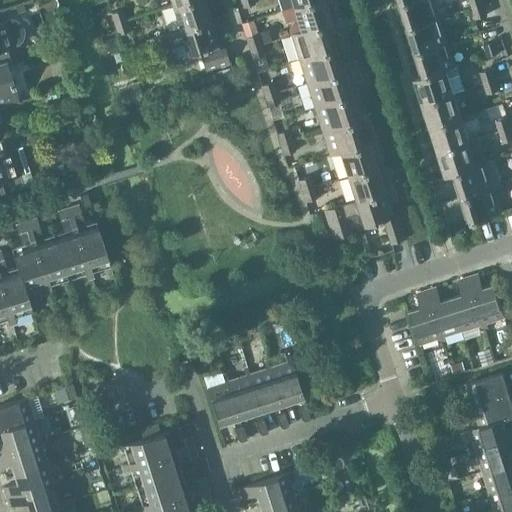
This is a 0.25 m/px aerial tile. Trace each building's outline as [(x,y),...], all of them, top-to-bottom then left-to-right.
[(204,0),(189,0),(172,5),(180,29),(180,30),(211,20),(204,0)] [(325,23),(326,24),(332,22),(324,0),(314,0),(293,7),(297,21),(293,22),(289,30),(291,34),(300,31),(301,31),(325,23)] [(406,28),(440,17),(434,0),(411,0),(398,4),(406,28)] [(484,4),(473,8),(476,19),(487,15),(484,4)] [(0,49),(7,47),(11,60),(10,60),(11,64),(23,60),(18,43),(19,42),(20,41),(22,39),(23,37),(23,35),(23,34),(23,31),(23,29),(22,27),(21,25),(21,24),(19,22),(17,21),(15,20),(12,19),(10,19),(8,20),(4,8),(0,9),(0,49)] [(258,9),(243,10),(244,23),(260,21),(258,9)] [(114,24),(125,20),(122,10),(111,13),(114,24)] [(413,52),(448,41),(440,17),(406,28),(413,52)] [(125,20),(114,24),(118,35),(129,31),(125,20)] [(229,63),(225,50),(224,48),(219,50),(217,46),(219,45),(211,20),(180,30),(180,29),(149,39),(158,68),(189,58),(188,55),(199,52),(205,71),(229,63)] [(325,23),(301,31),(300,31),(291,34),(299,59),(333,48),(326,24),(325,23)] [(268,30),(256,34),(260,44),(271,41),(268,30)] [(248,48),(260,44),(256,34),(245,37),(248,48)] [(115,36),(105,40),(109,52),(119,48),(115,36)] [(456,66),(448,41),(413,52),(421,76),(421,77),(456,66)] [(484,45),(488,56),(499,53),(496,41),(484,45)] [(260,44),(248,48),(252,59),(263,55),(260,44)] [(0,108),(19,102),(6,61),(10,60),(11,60),(7,47),(0,49),(0,108)] [(306,83),(341,72),(333,48),(299,59),(306,83)] [(454,93),(463,90),(456,66),(421,77),(421,76),(415,78),(423,103),(454,93)] [(484,83),(495,80),(492,69),(480,72),(484,83)] [(314,107),(349,96),(341,72),(306,83),(314,107)] [(495,80),(484,83),(487,94),(499,90),(495,80)] [(264,96),(275,93),(272,82),(261,85),(264,96)] [(139,84),(119,91),(124,105),(143,99),(139,84)] [(275,93),(264,96),(267,107),(278,103),(275,93)] [(454,93),(423,103),(431,127),(461,117),(454,93)] [(322,131),(356,120),(349,96),(314,107),(322,131)] [(469,142),(461,117),(431,127),(438,151),(469,142)] [(496,121),(499,131),(511,127),(507,117),(496,121)] [(364,144),(356,120),(322,131),(330,156),(340,153),(339,152),(364,144)] [(511,131),(511,127),(499,131),(502,141),(511,137),(511,131)] [(280,144),(292,140),(288,130),(277,133),(280,144)] [(0,194),(8,192),(33,184),(29,173),(30,171),(22,147),(15,149),(11,137),(0,140),(4,153),(0,154),(0,194)] [(488,161),(480,138),(469,142),(438,151),(446,176),(452,174),(477,166),(477,165),(488,161)] [(292,140),(280,144),(283,155),(295,151),(292,140)] [(347,176),(378,167),(370,142),(364,144),(339,152),(340,153),(347,176)] [(460,198),(494,187),(502,184),(494,159),(488,161),(477,165),(477,166),(452,174),(460,198)] [(71,161),(54,167),(56,176),(73,170),(71,161)] [(378,167),(347,176),(355,200),(355,201),(386,191),(378,167)] [(301,191),(313,188),(310,177),(298,180),(301,191)] [(502,212),(494,187),(460,198),(468,223),(475,221),(480,220),(480,219),(502,212)] [(313,188),(301,191),(305,202),(316,198),(313,188)] [(355,201),(355,200),(324,210),(333,239),(348,235),(343,221),(346,216),(355,213),(360,216),(363,226),(383,220),(390,243),(405,239),(397,214),(393,215),(386,191),(355,201)] [(86,193),(79,196),(83,207),(90,204),(86,193)] [(44,207),(47,218),(55,216),(51,205),(44,207)] [(78,205),(68,209),(90,279),(93,278),(92,272),(110,266),(95,220),(84,224),(78,205)] [(47,218),(44,207),(37,210),(40,221),(47,218)] [(53,234),(67,280),(85,274),(87,280),(90,279),(68,209),(57,212),(63,231),(53,234)] [(2,221),(6,232),(13,230),(9,218),(2,221)] [(67,280),(53,234),(42,237),(36,219),(26,222),(48,292),(51,291),(50,285),(67,280)] [(16,267),(17,267),(25,293),(26,293),(43,288),(45,293),(48,292),(26,222),(15,225),(21,244),(10,248),(16,267)] [(26,293),(25,293),(17,267),(16,267),(6,270),(0,251),(0,285),(12,325),(16,323),(14,318),(32,312),(26,293)] [(479,274),(469,277),(486,329),(489,328),(487,323),(505,317),(495,284),(483,287),(479,274)] [(465,336),(476,332),(486,329),(469,277),(459,281),(463,294),(452,297),(463,330),(465,336)] [(12,325),(0,285),(0,322),(7,320),(9,326),(12,325)] [(445,336),(463,330),(452,297),(442,301),(437,288),(427,291),(444,343),(447,342),(445,336)] [(444,343),(427,291),(417,294),(421,307),(410,311),(420,344),(439,338),(440,344),(444,343)] [(273,311),(258,316),(259,319),(261,325),(276,320),(274,314),(273,311)] [(490,348),(480,351),(484,365),(494,362),(490,348)] [(269,367),(281,404),(303,397),(289,355),(285,356),(287,361),(270,367),(269,367)] [(249,374),(248,374),(260,410),(281,404),(269,367),(270,367),(268,361),(264,363),(266,368),(249,374)] [(462,362),(452,366),(454,374),(465,371),(462,362)] [(245,375),(228,381),(227,381),(239,417),(260,410),(248,374),(249,374),(247,368),(243,369),(245,375)] [(468,407),(473,405),(510,393),(503,372),(466,384),(472,402),(467,403),(468,407)] [(206,388),(218,424),(239,417),(227,381),(228,381),(226,375),(222,376),(224,382),(206,388)] [(72,383),(63,386),(68,400),(74,399),(76,395),(72,383)] [(63,386),(54,389),(58,404),(68,400),(63,386)] [(503,419),(511,416),(511,399),(510,393),(473,405),(479,423),(473,424),(474,427),(474,428),(503,419)] [(0,429),(33,419),(26,398),(0,406),(0,429)] [(302,420),(305,422),(310,420),(306,406),(298,408),(302,420)] [(281,427),(284,428),(289,427),(285,413),(277,415),(281,427)] [(0,430),(3,441),(0,441),(0,452),(45,439),(44,435),(38,437),(33,419),(0,429),(0,430)] [(259,433),(263,435),(268,433),(263,419),(255,422),(259,433)] [(471,452),(511,438),(511,427),(506,429),(503,419),(474,428),(474,427),(470,429),(475,447),(470,449),(471,452)] [(194,421),(182,425),(185,433),(197,429),(194,421)] [(127,463),(122,465),(123,468),(193,446),(189,435),(171,441),(167,430),(160,433),(158,425),(140,431),(142,438),(122,445),(127,463)] [(238,440),(242,442),(247,440),(242,426),(235,429),(238,440)] [(511,438),(471,452),(472,455),(477,453),(483,471),(511,461),(511,438)] [(45,439),(0,452),(0,464),(10,461),(13,472),(46,461),(41,444),(46,442),(45,439)] [(130,470),(135,487),(181,473),(177,462),(196,456),(193,446),(123,468),(124,472),(130,470)] [(196,468),(208,464),(206,457),(194,461),(196,468)] [(3,487),(6,497),(58,481),(57,477),(52,479),(46,461),(13,472),(16,483),(3,487)] [(511,484),(511,461),(483,471),(489,489),(483,491),(484,494),(511,484)] [(208,464),(196,468),(198,475),(210,471),(208,464)] [(292,494),(287,476),(292,474),(291,471),(239,488),(242,498),(256,494),(259,505),(292,494)] [(181,473),(135,487),(141,505),(135,507),(136,510),(206,488),(203,477),(184,483),(181,473)] [(23,503),(25,511),(31,511),(59,503),(54,486),(59,484),(58,481),(6,497),(9,507),(23,503)] [(511,484),(484,494),(485,497),(491,495),(496,511),(499,511),(511,508),(511,484)] [(143,511),(193,511),(191,504),(210,498),(206,488),(136,510),(136,511),(141,511),(143,511)] [(304,511),(303,510),(298,511),(292,494),(259,505),(261,511),(304,511)] [(209,510),(221,506),(219,499),(207,503),(209,510)] [(62,511),(59,503),(31,511),(62,511)]
